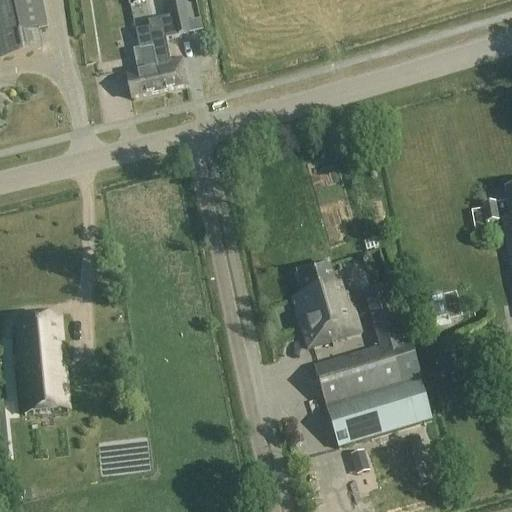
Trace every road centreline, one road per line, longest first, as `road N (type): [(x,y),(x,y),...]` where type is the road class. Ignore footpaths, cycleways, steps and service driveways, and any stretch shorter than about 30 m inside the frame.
road 1 (unclassified): [(272,511),(189,135)]
road 2 (tertiary): [(189,135),(511,42)]
road 3 (tertiary): [(0,182),(189,135)]
